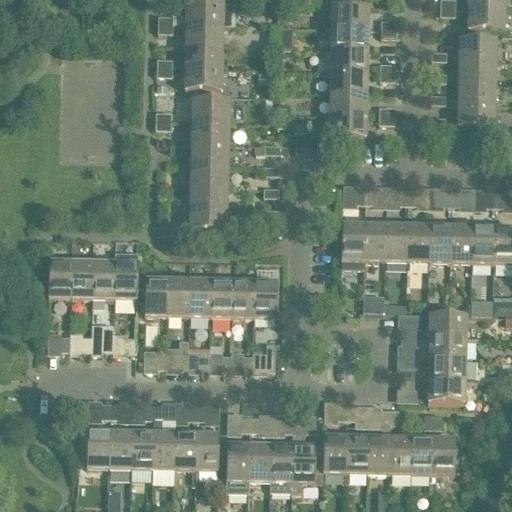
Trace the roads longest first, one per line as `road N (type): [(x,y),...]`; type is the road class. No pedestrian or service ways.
road 1 (residential): [(297,338),(300,171),(411,172)]
road 2 (residential): [(29,392),(295,398)]
road 3 (residential): [(295,398),(384,401),(385,339),(297,338)]
road 4 (residential): [(411,172),(412,0)]
